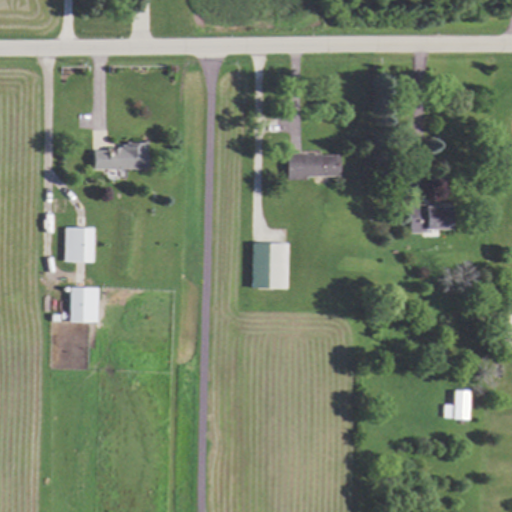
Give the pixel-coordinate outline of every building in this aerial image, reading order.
[(89,150),(89,169),(142,168),(142,145),(101,146),(102,150),(89,150)] [(283,178),(337,176),(336,152),(282,154),(283,178)] [(406,231),(448,229),(447,206),(421,207),(421,211),(405,212),(406,231)] [(89,228),(60,227),(59,261),(88,261),(89,228)] [(283,243),(248,242),(247,288),(283,288),(283,243)] [(65,321),(93,321),(94,287),(65,287),(65,321)] [(448,419),(465,419),(466,390),(450,390),(450,405),(440,404),(440,417),(448,417),(448,419)]
